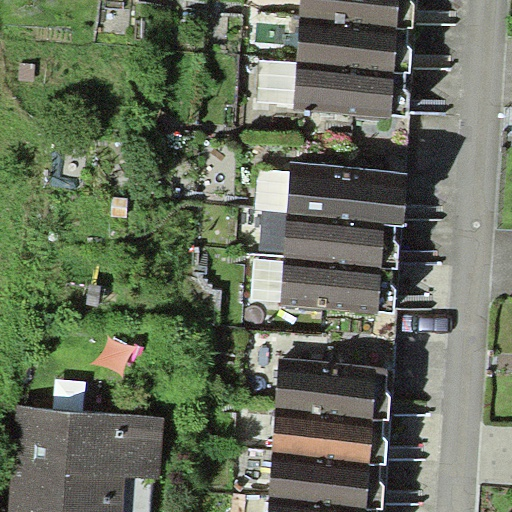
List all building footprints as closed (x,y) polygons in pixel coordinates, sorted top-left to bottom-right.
[(300,0),(300,20),(397,27),(398,0),(300,0)] [(410,0),(398,0),(397,27),(409,28),(413,28),(415,2),(411,2),(410,0)] [(394,71),(397,27),(300,20),(297,63),(394,71)] [(409,28),(397,27),(394,71),(406,72),(411,72),(412,50),(407,49),(409,28)] [(294,103),(297,63),(259,61),(257,101),(294,103)] [(390,114),(394,71),(297,63),(294,103),(294,111),(391,117),(390,114)] [(406,72),(394,71),(390,114),(408,116),(410,93),(405,93),(406,72)] [(396,222),(404,223),(408,171),(291,162),(290,171),(288,211),(287,214),(386,221),(396,222)] [(288,211),(290,171),(258,169),(256,209),(263,209),(288,211)] [(288,211),(263,209),(259,249),(284,251),(287,214),(288,211)] [(386,221),(287,214),(284,251),(284,260),(382,267),(386,221)] [(394,245),(396,222),(386,221),(382,267),(392,268),(397,268),(399,245),(394,245)] [(281,303),(284,260),(254,258),(252,301),(281,303)] [(378,312),(382,267),(284,260),(281,303),(280,305),(378,312)] [(391,290),(392,268),(382,267),(378,312),(394,313),(396,290),(391,290)] [(377,365),(280,358),(276,408),(373,417),(377,369),(377,365)] [(388,370),(377,369),(373,417),(385,418),(388,418),(391,394),(386,394),(388,370)] [(165,415),(16,405),(9,511),(123,511),(125,476),(153,478),(161,478),(165,415)] [(370,461),(373,417),(276,408),(273,453),(370,461)] [(385,418),(373,417),(370,461),(381,462),(386,462),(388,439),(383,438),(385,418)] [(366,507),(370,461),(273,453),(269,499),(366,507)] [(381,462),(370,461),(366,507),(378,508),(382,508),(385,483),(379,482),(381,462)] [(150,511),(153,478),(125,476),(123,511),(150,511)] [(365,511),(366,507),(269,499),(268,511),(365,511)]
